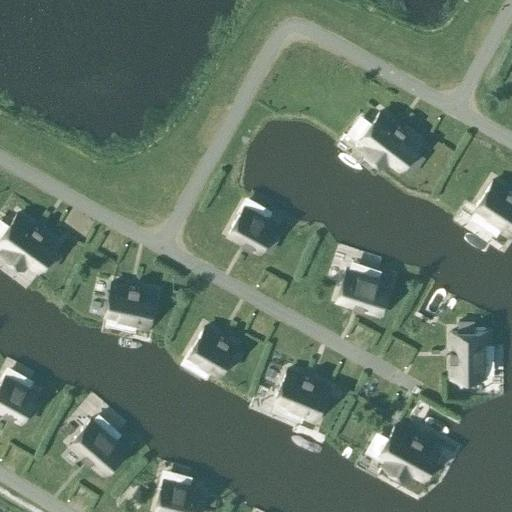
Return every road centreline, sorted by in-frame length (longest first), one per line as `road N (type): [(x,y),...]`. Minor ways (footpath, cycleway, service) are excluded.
road 1 (residential): [(158,247),(281,29),(300,26),(453,110)]
road 2 (residential): [(409,385),(158,247)]
road 3 (residential): [(0,159),(158,247)]
